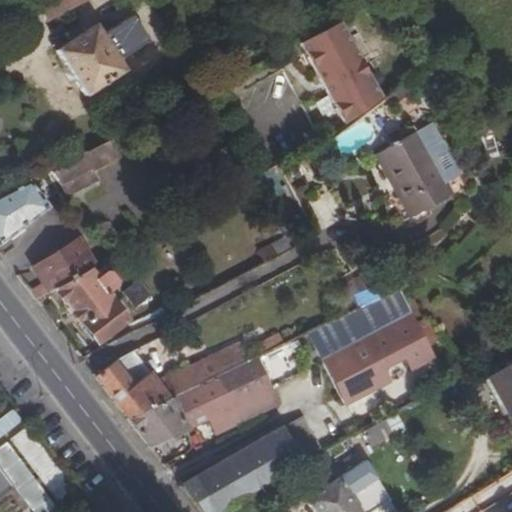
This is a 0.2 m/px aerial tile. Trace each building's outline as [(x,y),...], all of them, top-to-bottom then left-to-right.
[(88,0),(49,0),(39,5),(48,22),(88,0)] [(55,51),(84,96),(123,71),(116,60),(147,40),(131,16),(101,36),(94,26),(55,51)] [(385,98),(339,20),(274,53),(323,142),(385,98)] [(374,156),(408,217),(452,193),(418,132),(374,156)] [(83,154),(82,152),(49,169),(59,179),(66,191),(68,194),(97,178),(92,170),(118,157),(109,141),(83,154)] [(28,179),(0,193),(0,245),(47,208),(28,179)] [(30,293),(35,299),(53,289),(86,271),(95,266),(79,241),(34,270),(43,285),(30,293)] [(86,271),(53,289),(96,344),(126,319),(106,294),(116,286),(118,282),(110,271),(104,271),(93,280),(86,271)] [(142,280),(121,288),(128,307),(149,299),(142,280)] [(400,289),(344,315),(308,332),(360,431),(449,382),(400,289)] [(107,393),(127,419),(173,396),(254,358),(245,340),(155,382),(132,353),(118,360),(105,369),(95,378),(107,393)] [(278,404),(256,357),(254,358),(173,396),(184,421),(203,411),(207,419),(214,435),(278,404)] [(511,363),(487,377),(511,421),(511,363)] [(0,495),(13,486),(33,511),(58,511),(44,494),(49,490),(65,510),(79,499),(48,459),(4,403),(0,398),(0,392),(2,391),(0,388),(0,495)] [(173,396),(127,419),(149,447),(188,428),(184,421),(173,396)] [(193,478),(210,511),(215,511),(336,445),(315,410),(193,478)] [(184,421),(188,428),(207,419),(203,411),(184,421)] [(439,411),(420,422),(429,439),(448,429),(439,411)] [(383,419),(362,431),(370,446),(392,433),(383,419)] [(312,511),(368,511),(388,499),(363,461),(337,478),(337,477),(305,499),(312,511)] [(189,499),(198,511),(210,511),(193,478),(179,486),(189,499)]
